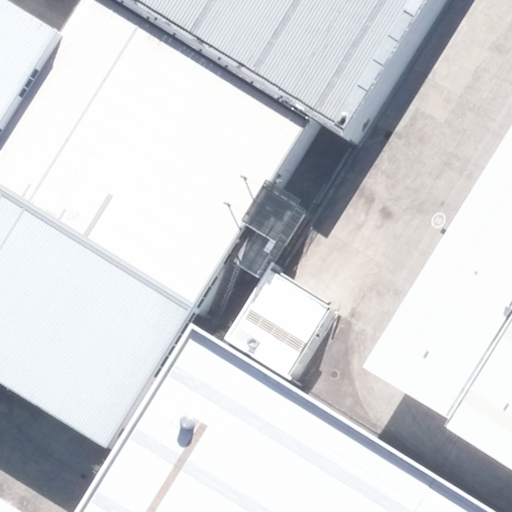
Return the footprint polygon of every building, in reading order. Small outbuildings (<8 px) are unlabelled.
[(301,166),(17,0),(0,0),(0,407),(118,477),(301,166)] [(442,0),(70,0),(338,166),(442,0)] [(511,143),(378,364),(511,444),(511,143)] [(151,511),(510,511),(511,506),(255,345),(151,511)] [(0,511),(37,511),(0,490),(0,511)]
